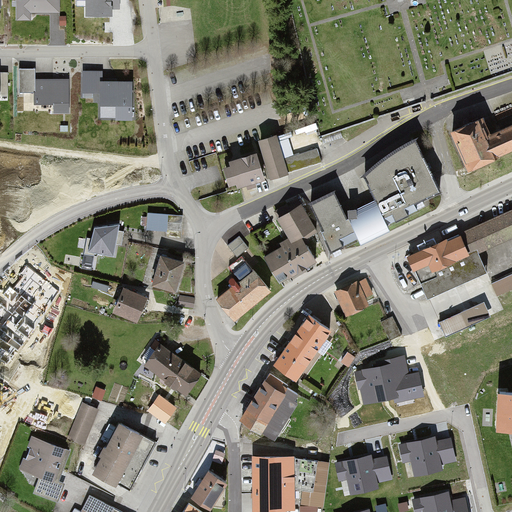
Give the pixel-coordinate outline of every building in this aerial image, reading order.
[(58,0),(14,0),(15,19),(33,19),(32,12),(59,12),(58,0)] [(118,0),(81,0),(81,14),(111,15),(111,7),(118,7),(118,0)] [(35,60),(14,60),(14,86),(31,86),(31,97),(50,96),(50,105),(65,105),(64,72),(35,72),(35,60)] [(103,68),(82,68),(82,90),(99,90),(99,103),(115,103),(115,118),(132,118),(131,78),(103,78),(103,68)] [(461,133),(476,165),(511,149),(511,129),(499,135),(492,119),(461,133)] [(228,164),(234,186),(322,164),(319,150),(286,159),(280,136),(261,141),(264,154),(228,164)] [(336,255),(449,196),(425,150),(369,180),(382,205),(351,222),(340,202),(317,214),(328,234),(325,235),(336,255)] [(268,259),(285,286),(329,259),(315,237),(322,233),(305,205),(281,219),(296,242),(268,259)] [(511,213),(411,256),(428,297),(487,272),(479,254),(511,239),(511,213)] [(181,217),(169,216),(167,236),(180,237),(181,217)] [(118,227),(95,230),(90,251),(113,256),(118,227)] [(221,299),(239,320),(273,289),(259,273),(269,265),(248,242),(225,262),(241,281),(221,299)] [(162,258),(154,286),(175,292),(183,264),(162,258)] [(511,292),(511,277),(494,285),(499,298),(511,292)] [(364,278),(338,290),(349,315),(376,303),(364,278)] [(124,290),(114,312),(136,321),(146,299),(124,290)] [(461,315),(441,324),(447,335),(466,326),(461,315)] [(312,317),(277,365),(298,381),(334,333),(312,317)] [(163,345),(148,365),(194,399),(209,379),(163,345)] [(380,368),(355,373),(358,388),(361,388),(364,404),(394,397),(395,402),(423,396),(418,373),(408,376),(404,357),(379,362),(380,368)] [(272,377),(244,419),(272,438),(300,396),(272,377)] [(511,389),(497,388),(495,426),(511,426),(511,389)] [(160,397),(150,413),(169,425),(179,410),(160,397)] [(82,405),(69,437),(85,443),(98,412),(82,405)] [(123,425),(95,477),(116,488),(144,436),(123,425)] [(69,448),(33,435),(21,467),(40,474),(33,494),(58,504),(65,484),(57,480),(69,448)] [(434,439),(401,446),(404,461),(411,460),(414,474),(440,468),(439,463),(454,460),(450,441),(436,444),(434,439)] [(371,457),(337,465),(341,480),(347,478),(351,493),(376,487),(375,482),(391,478),(387,459),(372,463),(371,457)] [(255,458),(254,509),(296,510),(297,458),(255,458)] [(210,471),(194,496),(212,507),(228,481),(210,471)] [(448,493),(414,501),(416,511),(466,511),(464,499),(450,503),(448,493)] [(121,511),(89,494),(79,511),(121,511)]
